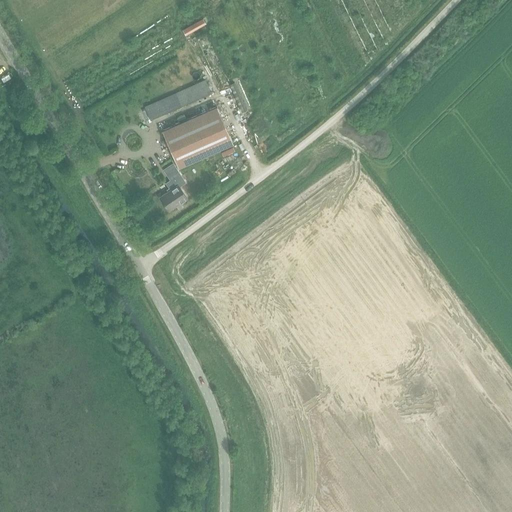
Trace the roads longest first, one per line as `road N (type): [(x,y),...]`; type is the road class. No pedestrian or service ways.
road 1 (unclassified): [(137,268),(335,118),(456,0)]
road 2 (unclassified): [(137,268),(0,38)]
road 3 (unclassified): [(225,511),(227,453),(211,408),(137,268)]
